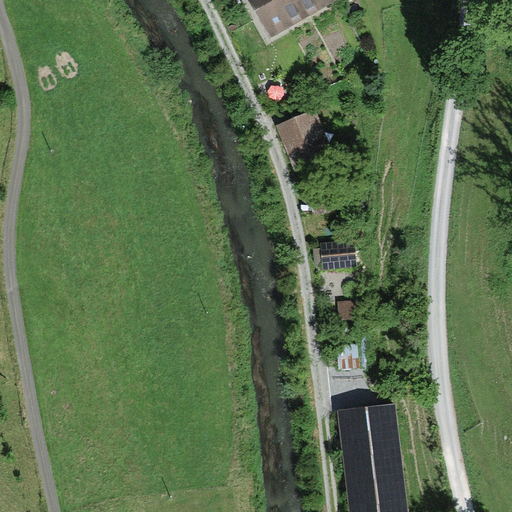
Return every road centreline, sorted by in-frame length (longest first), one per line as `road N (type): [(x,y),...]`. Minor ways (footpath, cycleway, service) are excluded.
road 1 (track): [(332,511),(295,233),(264,134),(203,0)]
road 2 (track): [(466,511),(442,394),(434,283),(467,0)]
